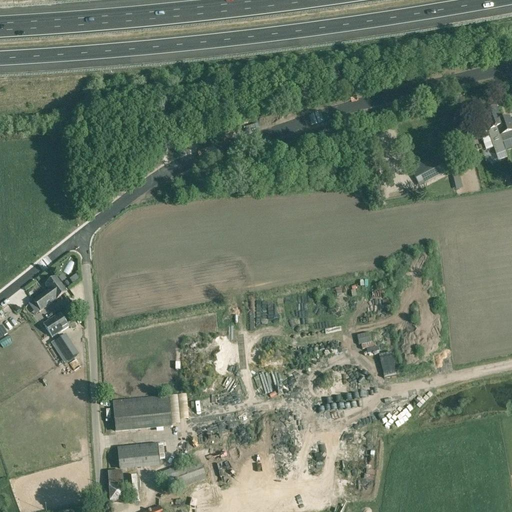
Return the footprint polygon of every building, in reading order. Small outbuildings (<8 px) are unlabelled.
[(496,108),(489,110),(504,152),(505,151),(499,136),(511,131),(511,124),(509,117),(501,120),(496,108)] [(504,152),(489,110),(482,113),(491,137),(494,145),(496,144),(499,153),(504,152)] [(440,154),(411,170),(416,178),(445,163),(440,154)] [(34,301),(41,311),(67,292),(57,278),(46,286),(49,290),(34,301)] [(44,324),(52,338),(69,327),(60,314),(44,324)] [(77,357),(64,337),(55,342),(67,363),(77,357)] [(169,397),(113,403),(116,431),(172,426),(169,397)] [(158,445),(117,449),(119,469),(160,465),(158,445)] [(163,474),(169,493),(207,480),(200,461),(163,474)] [(124,470),(110,471),(112,502),(125,502),(124,470)]
